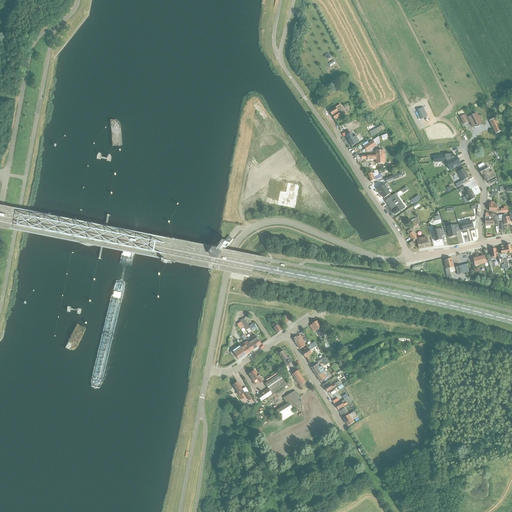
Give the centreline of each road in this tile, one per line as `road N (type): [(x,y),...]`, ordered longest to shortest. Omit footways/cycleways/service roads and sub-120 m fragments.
road 1 (secondary): [(511,320),(0,215)]
road 2 (residential): [(409,258),(377,258),(292,223),(248,230),(233,247),(208,371)]
road 3 (unclassified): [(78,0),(31,48),(6,173)]
road 4 (residential): [(409,258),(304,96)]
road 5 (residential): [(286,334),(321,312),(456,335)]
